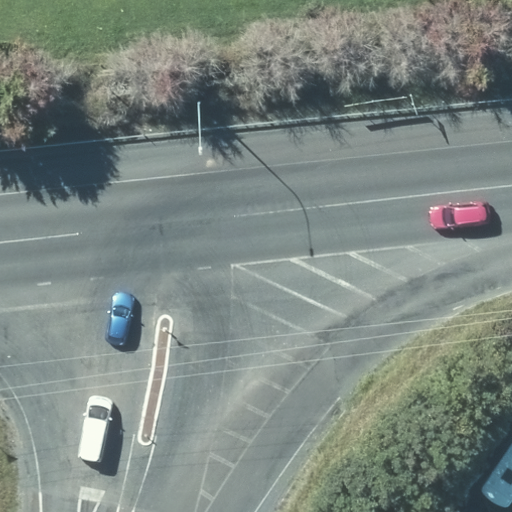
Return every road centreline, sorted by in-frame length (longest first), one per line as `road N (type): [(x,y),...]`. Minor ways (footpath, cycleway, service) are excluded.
road 1 (secondary): [(511,187),(191,225)]
road 2 (unclassified): [(191,225),(163,387),(126,511)]
road 3 (secondary): [(191,225),(0,248)]
